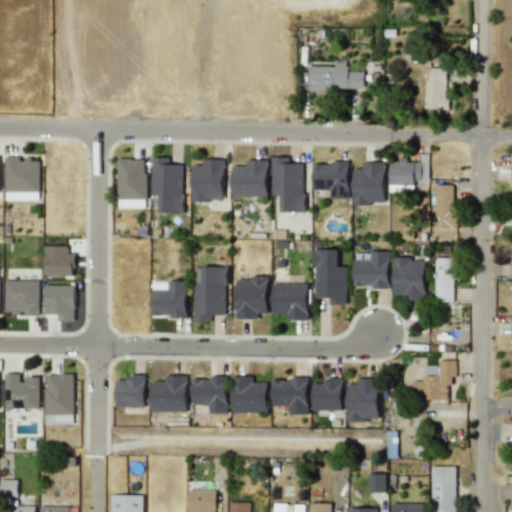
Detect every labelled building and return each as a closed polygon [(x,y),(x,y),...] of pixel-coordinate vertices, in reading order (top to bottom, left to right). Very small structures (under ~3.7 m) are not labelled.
[(308,66),(309,90),(364,89),(364,70),(347,71),(347,59),(334,59),(334,65),(308,66)] [(446,67),(425,67),(424,108),(449,109),(449,97),(445,97),(446,67)] [(40,158),(5,157),(5,193),(32,193),(32,199),(39,200),(40,158)] [(170,157),(152,157),(151,194),(159,195),(159,212),(183,213),(184,164),(169,164),(170,157)] [(272,194),(280,194),(280,211),(304,212),(304,163),(289,163),(289,157),(272,157),(272,194)] [(146,158),(118,158),(117,207),(146,207),(146,158)] [(192,200),(224,201),(224,159),(202,159),(202,164),(193,164),(192,200)] [(232,165),(232,196),(267,196),(267,159),(246,160),(246,165),(232,165)] [(390,184),(415,184),(415,180),(428,179),(428,161),(407,161),(407,159),(389,159),(390,184)] [(353,168),(353,204),(386,203),(385,161),(362,162),(362,168),(353,168)] [(349,162),(313,162),(313,189),(329,189),(329,198),(349,198),(349,162)] [(455,184),(435,184),(435,228),(455,228),(455,184)] [(45,245),(44,275),(74,276),(74,253),(68,253),(68,246),(45,245)] [(346,303),(346,266),(338,266),(337,248),(314,249),(314,297),(329,297),(329,304),(346,303)] [(353,259),(353,286),(389,287),(389,251),(369,250),(369,259),(353,259)] [(425,299),(424,257),(393,258),(394,294),(402,294),(402,300),(425,299)] [(453,257),(435,257),(434,301),(452,301),(453,257)] [(194,266),(194,322),(211,322),(211,315),(226,314),(226,266),(194,266)] [(268,313),(268,277),(236,277),(237,319),(259,318),(259,313),(268,313)] [(40,280),(5,279),(5,313),(39,314),(40,280)] [(151,316),(187,316),(187,280),(151,281),(151,316)] [(308,283),(272,283),(272,313),(287,314),(287,320),(307,320),(308,283)] [(45,284),(45,313),(59,313),(59,321),(75,321),(75,285),(45,284)] [(423,365),(423,380),(419,380),(419,399),(448,399),(448,385),(454,385),(454,359),(437,359),(437,365),(423,365)] [(40,376),(21,376),(21,373),(5,373),(4,408),(39,408),(40,376)] [(45,424),(74,423),(74,374),(45,374),(45,424)] [(145,406),(145,375),(128,374),(128,380),(116,379),(116,406),(145,406)] [(152,381),(152,412),(187,411),(186,375),(165,375),(166,381),(152,381)] [(232,412),(268,412),(268,382),(253,381),(253,376),(233,375),(232,412)] [(227,377),(192,377),(192,404),(208,404),(208,413),(228,413),(227,377)] [(342,409),(342,377),(325,377),(324,383),(313,383),(312,409),(342,409)] [(272,378),(272,405),(288,405),(288,414),(307,414),(308,378),(272,378)] [(379,378),(356,378),(356,384),(348,383),(347,419),(378,420),(379,378)] [(455,511),(456,466),(432,465),(431,511),(455,511)] [(385,492),(385,473),(369,473),(368,491),(385,492)] [(0,497),(17,497),(18,479),(0,479),(0,497)] [(215,511),(216,490),(188,489),(188,511),(215,511)] [(142,511),(143,495),(111,494),(110,511),(142,511)] [(250,511),(250,502),(229,501),(229,511),(250,511)] [(308,511),(330,511),(330,502),(308,503),(308,511)] [(422,511),(423,503),(392,503),(391,511),(422,511)]
